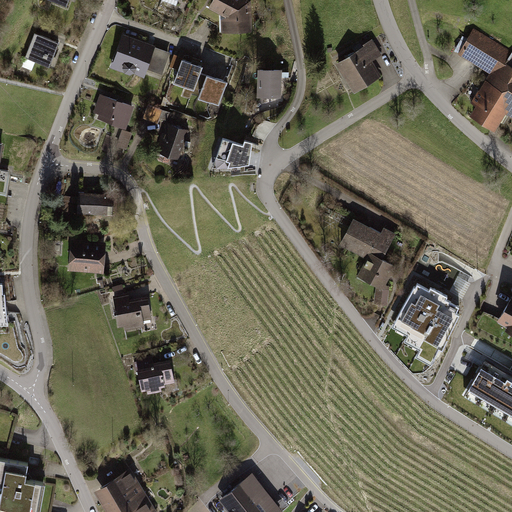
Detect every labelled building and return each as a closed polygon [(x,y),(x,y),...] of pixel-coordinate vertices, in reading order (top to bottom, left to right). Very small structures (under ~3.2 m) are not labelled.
[(247,0),(214,0),(211,6),(228,15),(224,19),(224,30),(249,29),(248,0),(247,0)] [(474,29),(460,53),(493,72),(475,102),(479,105),(473,115),(495,129),(507,110),(511,113),(511,62),(507,59),(511,52),(474,29)] [(36,33),(26,56),(50,66),(59,42),(36,33)] [(153,47),(125,37),(115,64),(143,74),(146,67),(162,72),(168,56),(152,50),(153,47)] [(373,42),(338,63),(355,91),(380,76),(370,61),(381,55),(373,42)] [(203,65),(182,58),(174,81),(194,89),(192,94),(199,96),(206,78),(199,75),(203,65)] [(279,70),(260,70),(259,96),(278,96),(279,70)] [(227,80),(207,73),(206,78),(199,96),(219,104),(227,80)] [(131,107),(102,96),(96,112),(114,118),(113,122),(125,126),(131,107)] [(186,130),(166,124),(158,150),(178,157),(186,130)] [(121,129),(115,145),(128,149),(133,133),(121,129)] [(110,150),(114,136),(108,134),(104,148),(110,150)] [(242,145),(222,138),(212,167),(249,164),(252,143),(244,140),(242,145)] [(0,151),(1,143),(0,142),(0,191),(4,192),(8,170),(0,168),(0,151)] [(105,195),(79,194),(79,210),(105,212),(105,195)] [(353,217),(339,244),(366,258),(357,276),(376,286),(374,303),(387,305),(389,285),(386,284),(395,265),(382,258),(396,233),(384,226),(380,232),(353,217)] [(103,244),(72,243),(71,269),(101,270),(103,244)] [(427,295),(420,291),(415,301),(412,299),(401,319),(426,333),(423,337),(437,345),(453,315),(442,309),(437,306),(439,302),(427,295)] [(511,296),(499,320),(511,327),(511,296)] [(146,298),(117,303),(120,322),(149,317),(146,298)] [(471,358),(480,345),(471,339),(462,351),(471,358)] [(171,384),(166,359),(138,364),(143,390),(171,384)] [(511,378),(484,362),(464,395),(511,422),(511,378)] [(27,463),(0,457),(0,506),(10,508),(9,511),(37,511),(43,483),(24,479),(27,463)] [(104,501),(111,511),(119,511),(146,496),(130,470),(102,487),(109,498),(104,501)] [(251,489),(244,480),(223,497),(234,510),(231,511),(269,511),(256,495),(260,491),(255,485),(251,489)] [(155,511),(146,496),(119,511),(155,511)]
